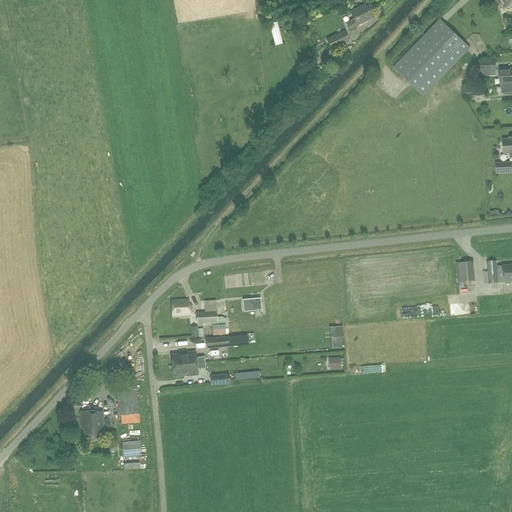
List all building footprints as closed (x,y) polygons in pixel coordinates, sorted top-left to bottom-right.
[(354,20),(369,12),(365,4),(350,12),(354,20)] [(311,22),(314,16),(309,13),(306,19),(311,22)] [(393,68),(423,97),(471,48),(440,19),(393,68)] [(331,50),(348,41),(343,30),(326,39),(331,50)] [(480,71),(496,70),(496,60),(478,61),(478,70),(480,69),(480,71)] [(501,85),(511,84),(511,69),(500,70),(501,85)] [(303,70),(287,87),(297,96),(313,79),(303,70)] [(477,84),(471,90),(478,98),(485,92),(477,84)] [(511,158),(511,137),(509,138),(510,140),(503,140),(504,154),(510,154),(511,158)] [(496,174),(511,173),(511,162),(496,163),(496,174)] [(489,284),(499,283),(497,261),(487,262),(489,284)] [(458,284),(476,282),(474,262),(456,264),(458,284)] [(511,265),(502,266),(504,283),(511,282),(511,265)] [(214,307),(224,306),(223,295),(214,296),(214,307)] [(261,309),(260,298),(242,299),(244,311),(261,309)] [(458,298),(451,300),(452,308),(460,307),(458,298)] [(172,302),(173,317),(189,316),(188,301),(172,302)] [(202,324),(202,326),(227,324),(226,318),(217,318),(216,312),(196,314),(197,325),(202,324)] [(342,326),(329,327),(330,338),(343,337),(342,326)] [(226,337),(227,346),(247,344),(246,335),(226,337)] [(208,339),(209,348),(223,347),(222,338),(208,339)] [(172,367),(205,364),(204,358),(196,359),(195,353),(188,354),(188,355),(171,356),(172,367)] [(340,358),(332,358),(333,369),(340,369),(340,358)] [(205,364),(172,367),(173,377),(190,376),(190,377),(198,376),(197,370),(205,370),(205,364)] [(229,376),(211,378),(211,386),(229,384),(229,376)] [(91,381),(84,384),(81,386),(81,387),(82,397),(93,399),(99,389),(91,381)] [(117,382),(107,384),(108,392),(118,390),(117,382)] [(136,390),(117,392),(119,417),(138,415),(136,390)] [(83,429),(83,440),(100,440),(100,429),(102,429),(102,413),(81,413),(81,429),(83,429)] [(140,442),(121,444),(122,459),(141,457),(140,442)]
